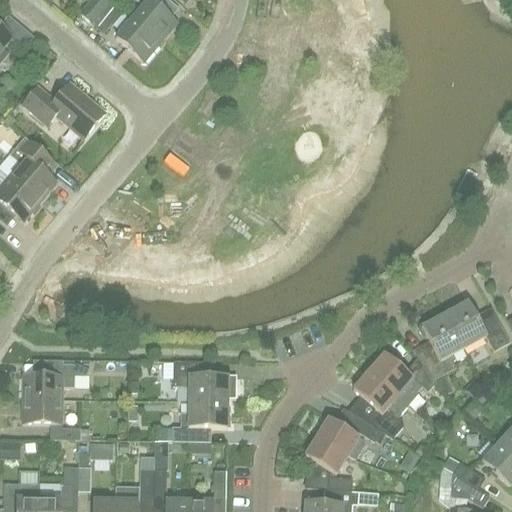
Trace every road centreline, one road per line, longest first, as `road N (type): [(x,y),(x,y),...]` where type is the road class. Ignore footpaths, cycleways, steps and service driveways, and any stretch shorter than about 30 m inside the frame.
road 1 (residential): [(261,511),(261,457),(284,405),(365,317),(482,253)]
road 2 (residential): [(0,333),(40,265),(153,126)]
road 3 (residential): [(153,126),(10,0)]
road 4 (residential): [(153,126),(202,63),(225,0)]
